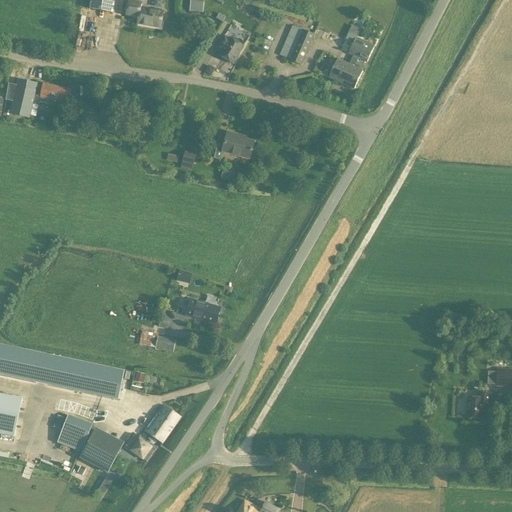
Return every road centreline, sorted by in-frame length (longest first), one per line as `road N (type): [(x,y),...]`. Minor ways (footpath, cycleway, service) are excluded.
road 1 (track): [(510,0),(200,511)]
road 2 (unclassified): [(373,132),(186,79),(0,53)]
road 3 (unclassified): [(511,470),(211,453)]
road 4 (unclassified): [(248,345),(373,132)]
road 5 (unclassified): [(137,511),(248,345)]
road 6 (unclassified): [(373,132),(443,0)]
